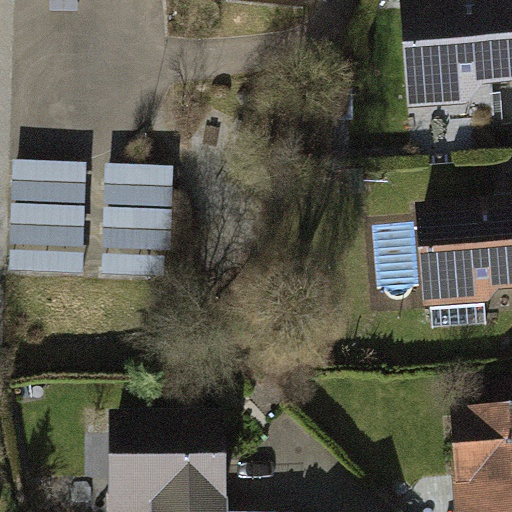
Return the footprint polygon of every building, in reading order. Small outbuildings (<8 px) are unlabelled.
[(511,1),(408,9),(414,86),(511,78),(511,1)] [(17,264),(89,264),(90,160),(18,159),(17,264)] [(110,269),(172,270),(174,163),(112,161),(110,269)] [(94,176),(93,263),(107,263),(108,176),(94,176)] [(477,301),(493,280),(511,279),(511,203),(421,208),(425,284),(426,304),(477,301)] [(511,511),(511,416),(458,421),(464,511),(511,511)] [(214,511),(215,418),(95,417),(93,511),(214,511)]
